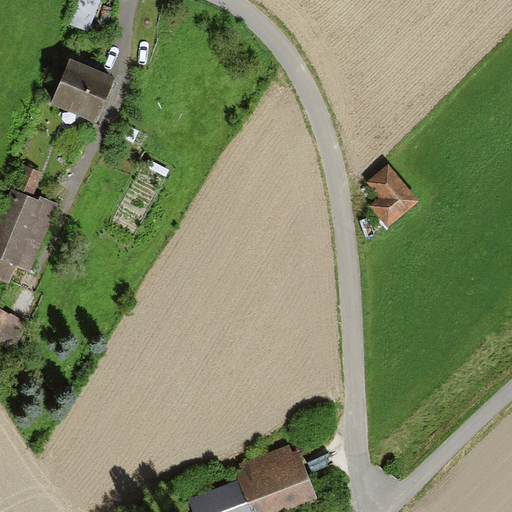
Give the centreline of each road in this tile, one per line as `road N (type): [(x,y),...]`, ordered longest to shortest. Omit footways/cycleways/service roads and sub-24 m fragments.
road 1 (unclassified): [(229,0),(281,48),(330,150),(345,234),(358,455),(372,511)]
road 2 (track): [(511,385),(383,511)]
